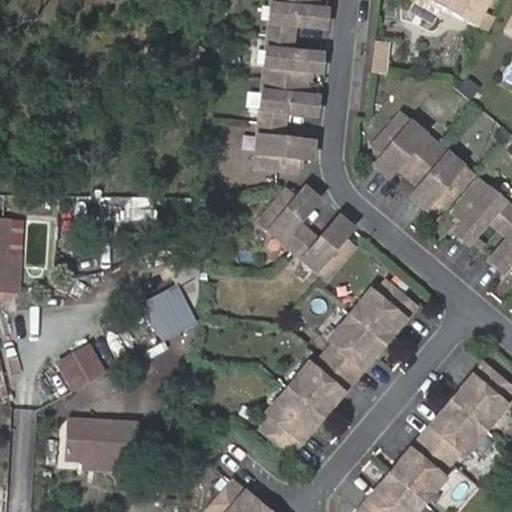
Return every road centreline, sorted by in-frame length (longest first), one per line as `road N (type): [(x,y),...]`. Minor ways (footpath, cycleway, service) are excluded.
road 1 (residential): [(354,0),(335,153),(340,179),(355,202),(480,307)]
road 2 (residential): [(301,510),(480,307)]
